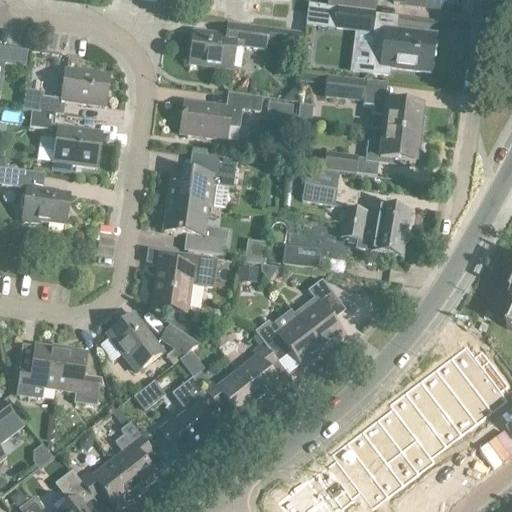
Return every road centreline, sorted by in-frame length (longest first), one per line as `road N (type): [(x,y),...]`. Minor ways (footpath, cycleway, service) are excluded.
road 1 (residential): [(0,307),(90,316),(120,295),(147,94),(119,37),(0,15)]
road 2 (unclassified): [(228,504),(409,338),(511,165)]
road 3 (residential): [(446,229),(460,197),(493,0)]
